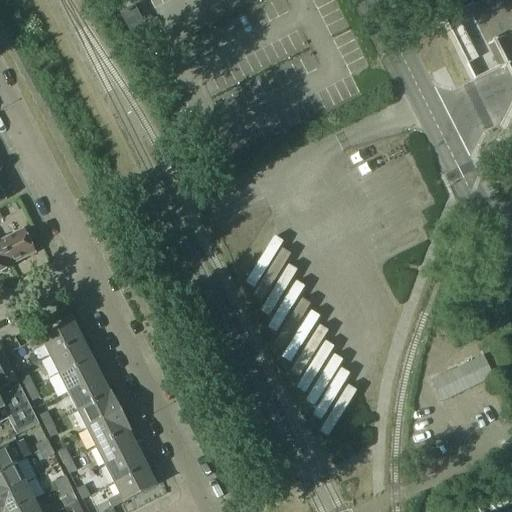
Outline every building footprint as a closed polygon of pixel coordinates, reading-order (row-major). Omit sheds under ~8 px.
[(133,6),(120,12),(118,13),(128,32),(142,24),(133,6)] [(457,21),(447,26),(466,64),(476,59),(457,21)] [(22,229),(0,239),(0,246),(10,266),(34,254),(22,229)] [(0,273),(11,268),(10,266),(0,246),(0,273)] [(31,352),(42,347),(48,357),(80,341),(70,322),(27,344),(31,352)] [(80,341),(48,357),(57,375),(89,359),(80,341)] [(0,352),(0,422),(6,419),(15,436),(37,425),(0,352)] [(89,359),(57,375),(66,393),(98,377),(89,359)] [(472,361),(430,382),(440,403),(492,378),(487,369),(486,368),(477,372),(472,361)] [(27,377),(20,380),(25,391),(32,388),(27,377)] [(98,377),(66,393),(75,412),(108,395),(107,394),(98,377)] [(32,388),(25,391),(30,402),(38,398),(32,388)] [(108,395),(75,412),(84,430),(119,412),(109,393),(107,394),(108,395)] [(119,412),(84,430),(93,448),(126,432),(127,433),(129,432),(119,412)] [(45,413),(38,417),(43,428),(51,424),(45,413)] [(56,435),(51,424),(43,428),(49,439),(56,435)] [(126,432),(93,448),(103,466),(135,450),(127,433),(126,432)] [(34,447),(37,454),(48,448),(45,441),(34,447)] [(13,443),(4,447),(0,449),(0,472),(14,466),(22,461),(13,443)] [(48,448),(37,454),(41,460),(52,455),(48,448)] [(64,450),(56,453),(62,464),(69,460),(64,450)] [(135,450),(103,466),(112,485),(145,468),(135,450)] [(69,460),(62,464),(67,475),(75,471),(69,460)] [(0,494),(23,483),(14,466),(0,472),(0,494)] [(145,468),(112,485),(117,495),(106,501),(110,509),(154,487),(145,468)] [(52,482),(56,490),(67,485),(63,477),(52,482)] [(23,483),(0,494),(0,511),(12,511),(32,502),(23,483)] [(67,485),(56,490),(60,498),(71,492),(67,485)] [(82,486),(75,490),(80,501),(88,497),(82,486)] [(12,511),(37,511),(32,502),(12,511)]
